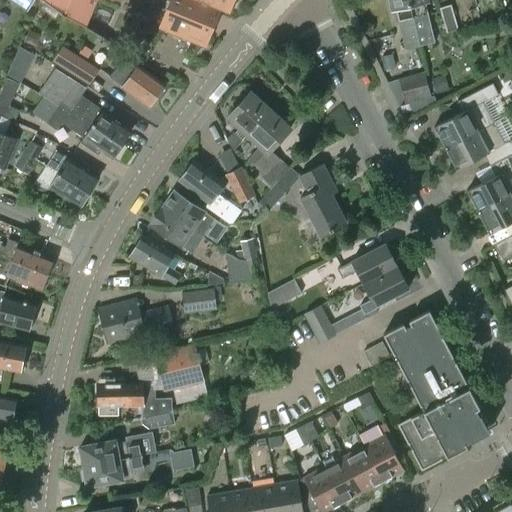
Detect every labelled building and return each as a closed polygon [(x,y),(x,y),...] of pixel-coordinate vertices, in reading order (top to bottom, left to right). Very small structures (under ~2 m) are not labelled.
[(43,0),(43,1),(86,27),(97,0),(43,0)] [(203,0),(171,0),(160,27),(206,46),(222,8),(203,0)] [(203,0),(222,8),(228,11),(232,0),(203,0)] [(411,10),(408,0),(390,0),(393,10),(395,9),(405,49),(419,46),(411,10)] [(425,0),(408,0),(411,10),(419,46),(434,42),(424,2),(426,2),(425,0)] [(439,9),(446,33),(458,30),(450,5),(439,9)] [(28,30),(22,43),(33,48),(38,35),(28,30)] [(52,61),(89,85),(100,68),(63,45),(52,61)] [(110,77),(148,106),(164,85),(139,66),(138,67),(125,57),(110,77)] [(399,79),(406,103),(433,96),(426,72),(399,79)] [(38,93),(58,106),(61,101),(121,144),(130,130),(90,102),(81,95),(86,88),(67,76),(60,86),(48,78),(38,93)] [(0,93),(0,115),(1,116),(1,117),(14,122),(19,111),(9,106),(19,84),(7,78),(0,93)] [(433,127),(443,146),(477,128),(478,131),(493,123),(483,103),(498,95),(492,83),(455,102),(461,113),(433,127)] [(232,150),(247,134),(269,110),(249,92),(228,117),(240,127),(234,133),(233,132),(227,139),(232,150)] [(61,101),(58,106),(46,123),(56,130),(63,121),(73,128),(71,130),(85,140),(82,145),(93,152),(96,148),(111,158),(121,144),(61,101)] [(269,110),(247,134),(260,146),(247,160),(265,175),(280,159),(269,149),(289,128),(269,110)] [(1,116),(0,115),(0,166),(5,168),(17,140),(0,132),(0,119),(1,117),(1,116)] [(477,128),(443,146),(455,170),(483,155),(488,164),(511,150),(511,140),(511,139),(503,143),(493,123),(478,131),(477,128)] [(30,141),(24,151),(37,159),(43,149),(30,141)] [(55,150),(46,165),(89,191),(98,177),(55,150)] [(466,191),(476,210),(510,193),(500,175),(511,168),(511,150),(488,164),(495,176),(466,191)] [(37,159),(24,151),(14,166),(26,174),(37,159)] [(224,182),(194,160),(179,180),(208,202),(205,206),(228,223),(232,223),(241,211),(216,192),(224,182)] [(300,197),(321,236),(345,223),(331,196),(336,193),(322,164),(299,176),(308,193),(300,197)] [(89,191),(46,165),(36,180),(79,207),(89,191)] [(241,167),(225,175),(239,203),(255,195),(241,167)] [(258,202),(268,211),(285,192),(275,184),(258,202)] [(172,190),(161,207),(193,229),(199,220),(207,226),(212,218),(172,190)] [(511,197),(510,193),(476,210),(488,234),(511,221),(511,197)] [(193,229),(161,207),(149,224),(192,253),(199,243),(188,236),(193,229)] [(511,234),(494,244),(501,259),(511,254),(511,234)] [(129,257),(173,284),(179,274),(166,266),(173,254),(142,235),(129,257)] [(239,241),(244,260),(256,258),(258,258),(254,239),(239,241)] [(0,254),(47,273),(54,258),(19,244),(19,245),(9,241),(6,248),(0,245),(0,254)] [(355,271),(361,283),(395,266),(383,243),(335,269),(340,278),(355,271)] [(256,258),(244,260),(237,259),(226,253),(229,283),(251,280),(262,278),(258,258),(256,258)] [(0,254),(0,272),(7,275),(6,276),(40,290),(47,273),(0,254)] [(395,266),(361,283),(369,299),(358,305),(363,314),(385,302),(383,300),(407,287),(395,266)] [(209,271),(207,285),(223,283),(223,279),(209,271)] [(267,293),(271,308),(301,293),(294,279),(267,293)] [(181,292),(184,313),(216,309),(214,288),(181,292)] [(0,321),(27,329),(30,320),(33,319),(35,312),(34,309),(35,304),(4,296),(5,293),(0,291),(0,321)] [(99,307),(107,342),(172,327),(167,307),(140,313),(137,298),(99,307)] [(304,314),(319,343),(335,334),(320,306),(304,314)] [(383,334),(407,380),(408,379),(410,385),(420,405),(421,405),(424,410),(423,411),(424,411),(418,414),(418,413),(397,424),(408,444),(411,449),(410,450),(421,470),(441,459),(446,456),(446,457),(467,446),(464,441),(470,439),(471,441),(478,437),(476,433),(479,424),(484,421),(480,414),(477,415),(474,410),(479,407),(468,387),(465,382),(466,382),(455,362),(454,362),(452,356),(442,336),(441,336),(438,331),(439,331),(428,310),(408,321),(411,325),(405,328),(403,324),(383,334)] [(0,367),(19,371),(20,368),(23,368),(27,346),(0,340),(0,367)] [(207,397),(194,343),(155,353),(167,407),(207,397)] [(381,343),(364,352),(372,367),(389,358),(381,343)] [(97,384),(97,406),(98,406),(98,415),(118,415),(118,405),(143,405),(143,404),(155,404),(155,385),(142,385),(142,383),(97,384)] [(357,398),(363,409),(374,403),(368,393),(357,398)] [(0,417),(10,419),(14,401),(0,397),(0,417)] [(171,412),(141,419),(142,426),(147,430),(173,425),(171,412)] [(323,415),(330,429),(338,426),(331,412),(323,415)] [(310,422),(303,426),(311,441),(318,437),(310,422)] [(311,441),(303,426),(295,430),(303,445),(311,441)] [(385,435),(364,446),(383,481),(404,471),(385,435)] [(268,438),(269,449),(282,447),(280,436),(268,438)] [(82,459),(83,466),(141,455),(138,441),(116,445),(115,440),(80,447),(80,450),(79,452),(80,458),(82,459)] [(221,445),(222,455),(231,453),(229,443),(221,445)] [(364,446),(344,457),(363,492),(383,481),(364,446)] [(173,450),(170,450),(174,472),(177,471),(177,469),(194,466),(191,448),(173,451),(173,450)] [(141,455),(83,466),(84,469),(80,471),(82,481),(84,483),(86,482),(87,486),(109,483),(111,484),(118,483),(120,481),(122,480),(122,479),(134,477),(133,472),(144,470),(141,455)] [(344,457),(324,467),(342,503),(363,492),(344,457)] [(324,511),(342,503),(324,467),(303,478),(320,511),(324,511)] [(302,511),(298,481),(274,485),(279,511),(302,511)] [(279,511),(274,485),(252,489),(255,511),(279,511)] [(185,489),(188,511),(202,511),(198,487),(185,489)] [(255,511),(252,489),(229,493),(232,511),(255,511)] [(232,511),(229,493),(206,497),(208,511),(232,511)] [(511,511),(511,500),(491,511),(511,511)]
